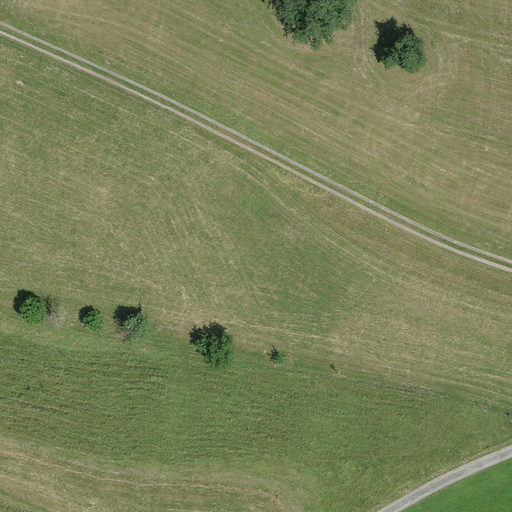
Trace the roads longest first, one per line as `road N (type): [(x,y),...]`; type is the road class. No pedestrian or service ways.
road 1 (track): [(0,34),(455,249),(511,267)]
road 2 (track): [(511,448),(384,511)]
